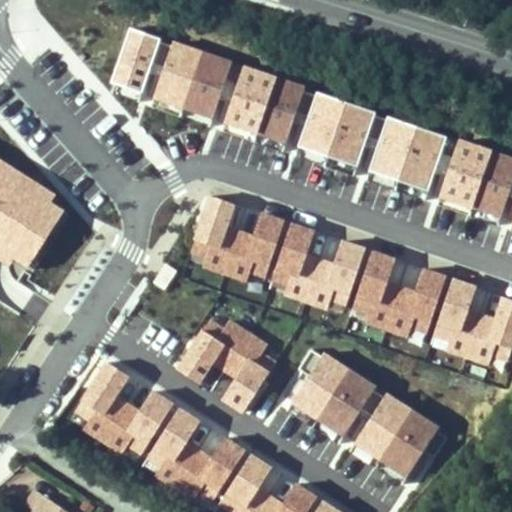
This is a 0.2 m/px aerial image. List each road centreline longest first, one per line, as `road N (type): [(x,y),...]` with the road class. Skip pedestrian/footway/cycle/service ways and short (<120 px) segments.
road 1 (residential): [(78,314),(380,509)]
road 2 (residential): [(181,156),(511,271)]
road 3 (residential): [(0,36),(131,213)]
road 4 (secondary): [(511,58),(327,0)]
road 5 (residential): [(143,511),(7,422)]
road 6 (residential): [(78,314),(7,422)]
